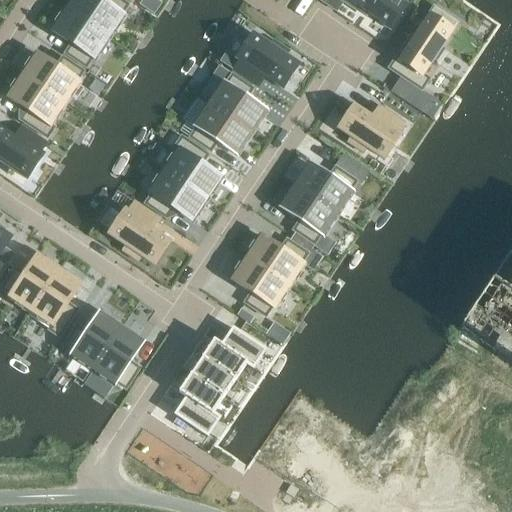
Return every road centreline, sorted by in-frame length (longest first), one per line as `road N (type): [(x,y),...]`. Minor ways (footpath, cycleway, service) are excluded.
road 1 (residential): [(349,58),(175,313)]
road 2 (unknown): [(206,0),(57,236)]
road 3 (residential): [(86,494),(194,327),(175,313)]
road 4 (residential): [(175,313),(0,198)]
road 5 (unclassified): [(204,511),(86,494)]
